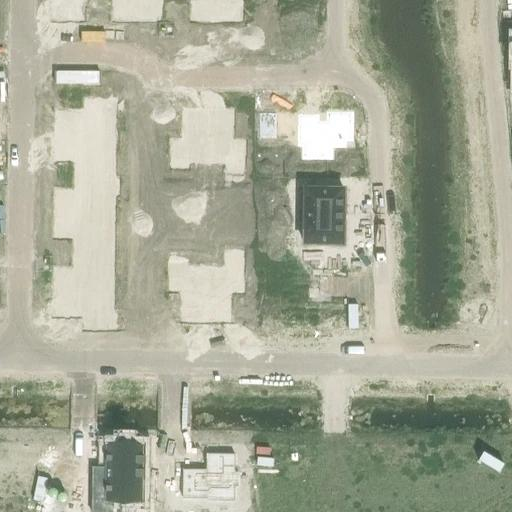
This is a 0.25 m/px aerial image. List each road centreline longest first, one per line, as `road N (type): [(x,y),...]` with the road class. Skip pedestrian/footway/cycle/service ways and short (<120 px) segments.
road 1 (residential): [(506,368),(507,245),(487,0)]
road 2 (residential): [(17,361),(383,366)]
road 3 (residential): [(23,56),(126,56),(163,79),(334,80)]
road 4 (residential): [(334,80),(363,89),(375,108),(383,366)]
road 5 (residential): [(17,361),(23,56)]
road 6 (residential): [(383,366),(506,368)]
